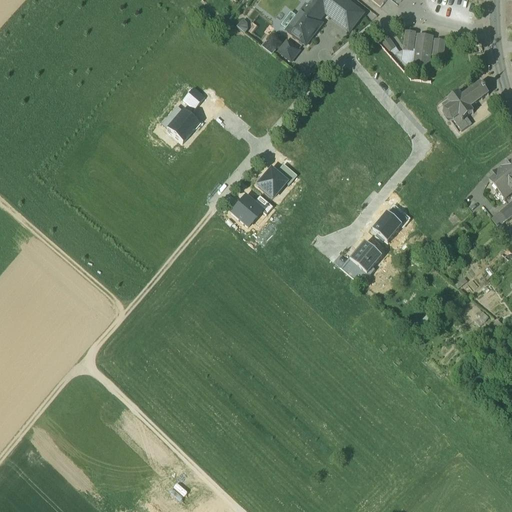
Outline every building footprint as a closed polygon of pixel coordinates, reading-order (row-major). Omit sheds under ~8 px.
[(313,7),(311,10),(306,6),(303,10),(319,23),(325,15),(328,18),(338,5),(331,0),(311,0),(312,0),(313,7)] [(363,15),(343,0),(342,0),(338,5),(328,18),(349,34),(363,15)] [(371,0),(371,1),(380,8),(386,0),(371,0)] [(297,18),(297,19),(299,20),(289,33),(287,31),(286,32),(305,47),(322,25),(319,23),(303,10),(297,18)] [(368,25),(376,15),(369,10),(362,20),(368,25)] [(291,13),(280,27),(286,32),(287,31),(289,33),(299,20),(297,19),(297,18),(291,13)] [(246,25),(242,22),(237,29),(244,35),(247,31),(246,25)] [(433,38),(417,36),(417,39),(415,38),(415,33),(405,32),(403,51),(413,53),(415,53),(412,71),(428,73),(430,57),(432,43),(433,38)] [(395,48),(385,34),(378,39),(389,52),(395,48)] [(434,43),(432,43),(430,57),(443,58),(445,42),(434,40),(434,43)] [(299,53),(287,43),(278,53),(291,63),(299,53)] [(275,52),(264,44),(261,48),(272,57),(275,52)] [(461,98),(459,94),(459,93),(459,92),(458,93),(458,92),(457,93),(448,100),(448,99),(447,100),(447,101),(447,102),(448,101),(451,105),(445,109),(444,109),(445,110),(444,110),(443,115),(447,120),(452,121),(453,121),(454,121),(453,120),(459,116),(461,120),(461,121),(462,121),(463,121),(463,120),(466,118),(469,116),(472,114),(473,114),(473,113),(473,112),(472,112),(469,108),(475,105),(476,105),(476,104),(481,100),(481,101),(482,100),(487,96),(488,96),(488,95),(489,95),(488,94),(487,94),(486,92),(487,92),(486,91),(486,92),(483,88),(483,87),(483,86),(482,87),(481,85),(481,84),(480,84),(479,84),(479,85),(474,89),(473,88),(473,89),(468,93),(467,93),(466,93),(467,94),(461,98)] [(193,114),(194,113),(204,101),(193,91),(182,104),(187,108),(192,113),(193,114)] [(182,146),(198,127),(187,118),(192,113),(187,108),(180,115),(176,112),(170,120),(173,123),(165,132),(182,146)] [(466,118),(463,120),(463,121),(462,121),(461,121),(461,120),(459,116),(453,120),(454,121),(456,124),(461,131),(471,125),(469,121),(466,118)] [(201,145),(211,134),(204,129),(193,142),(199,147),(201,145)] [(211,134),(201,145),(219,160),(231,146),(225,141),(226,140),(220,135),(220,136),(213,131),(211,134)] [(507,166),(493,177),(494,178),(489,183),(493,187),(491,189),(497,195),(498,194),(504,201),(511,194),(511,163),(508,167),(507,166)] [(288,188),(296,178),(283,166),(275,176),(285,185),(288,188)] [(285,185),(275,176),(269,171),(255,187),(272,201),(285,185)] [(266,217),(273,209),(259,197),(253,205),(262,213),(266,217)] [(247,230),(262,213),(253,205),(245,198),(230,215),(247,230)] [(511,202),(493,218),(500,226),(511,216),(511,202)] [(407,221),(394,210),(390,214),(403,226),(407,221)] [(389,213),(373,231),(387,243),(403,226),(390,214),(389,213)] [(365,244),(351,261),(367,275),(381,258),(365,244)] [(367,275),(351,261),(342,272),(353,281),(357,277),(362,281),(367,275)]
